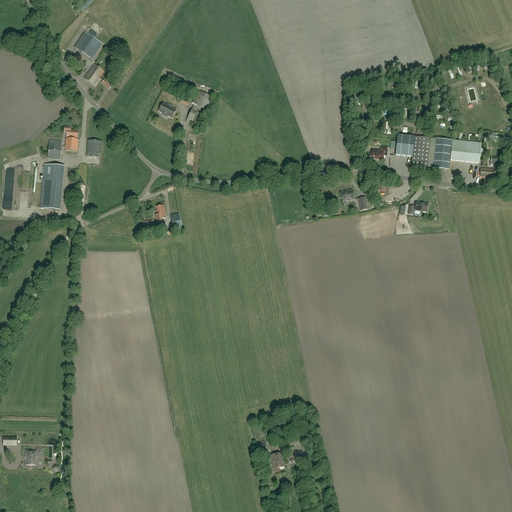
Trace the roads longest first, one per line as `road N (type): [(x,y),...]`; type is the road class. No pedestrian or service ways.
road 1 (unclassified): [(511,191),(357,173),(220,183),(158,171)]
road 2 (unclassified): [(158,171),(138,199),(69,235),(0,373)]
road 3 (unclassified): [(158,171),(80,89),(28,0)]
